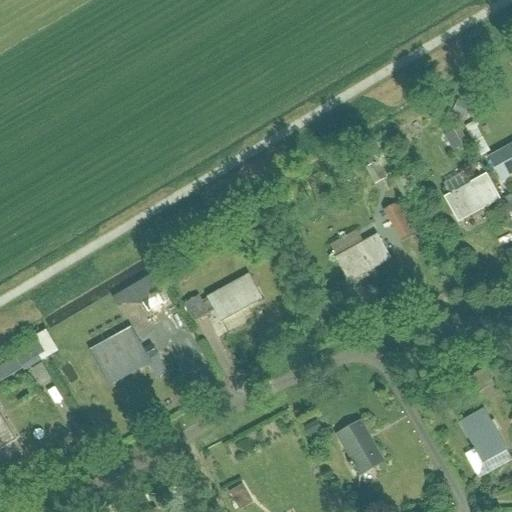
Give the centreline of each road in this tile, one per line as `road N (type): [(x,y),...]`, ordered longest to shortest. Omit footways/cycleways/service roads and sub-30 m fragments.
road 1 (residential): [(377,347),(277,386),(51,511)]
road 2 (residential): [(467,511),(377,347)]
road 3 (residential): [(511,321),(377,347)]
